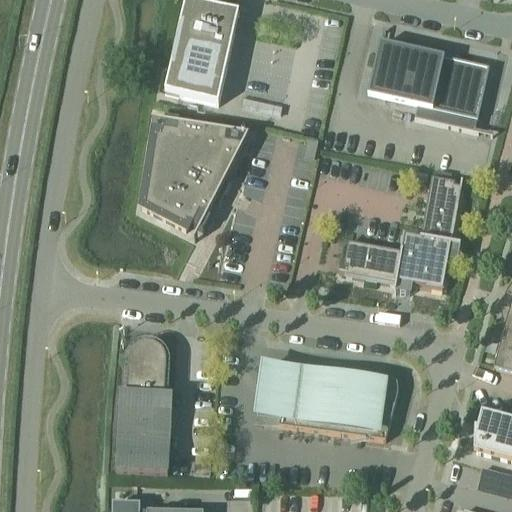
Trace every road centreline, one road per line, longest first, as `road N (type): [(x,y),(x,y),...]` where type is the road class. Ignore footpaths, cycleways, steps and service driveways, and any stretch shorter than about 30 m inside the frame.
road 1 (residential): [(409,511),(452,353),(42,293)]
road 2 (secondary): [(0,299),(53,0)]
road 3 (residential): [(42,293),(93,0)]
road 4 (residential): [(23,511),(42,293)]
road 5 (residential): [(511,31),(368,0)]
